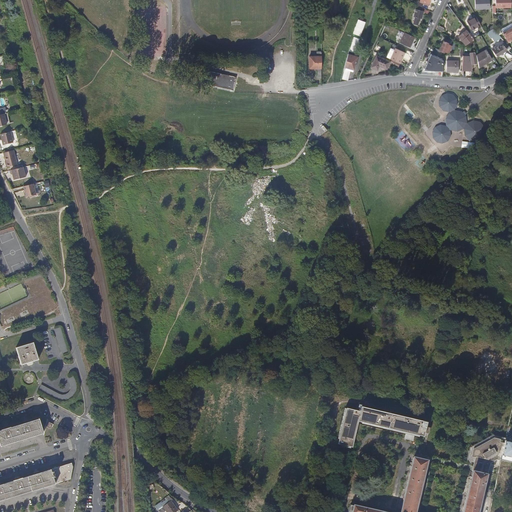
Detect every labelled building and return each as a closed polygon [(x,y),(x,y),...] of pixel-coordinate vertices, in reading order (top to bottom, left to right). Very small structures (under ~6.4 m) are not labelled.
[(489,8),(488,0),(474,0),(474,9),(489,8)] [(419,25),(420,17),(422,18),(423,14),(417,12),(414,24),(419,25)] [(479,25),(475,17),(466,22),(470,29),(479,25)] [(354,34),(362,36),(365,21),(358,20),(354,34)] [(511,39),(511,27),(508,30),(505,32),(503,33),(508,42),(511,39)] [(471,36),(466,30),(458,36),(462,42),(471,36)] [(411,48),(415,37),(405,32),(400,43),(411,48)] [(465,46),(474,39),(471,36),(462,42),(465,46)] [(450,51),(453,45),(445,40),(440,50),(445,52),(445,51),(448,52),(450,51)] [(496,56),(506,49),(503,45),(499,47),(498,45),(496,47),(497,49),(494,51),(496,56)] [(400,63),(405,53),(395,49),(391,58),(391,59),(400,63)] [(322,78),(323,51),(318,51),(318,56),(311,56),(310,68),(317,68),(317,78),(322,78)] [(490,58),(485,51),(475,57),(479,69),(486,64),(485,62),(490,58)] [(354,70),(358,56),(349,53),(345,67),(354,70)] [(443,70),(443,61),(432,55),(428,61),(427,61),(423,70),(435,72),(435,70),(443,70)] [(391,62),(377,56),(372,67),(377,70),(380,64),(388,68),(391,62)] [(459,72),(459,61),(447,61),(447,72),(459,72)] [(191,79),(190,72),(186,72),(186,68),(180,68),(180,77),(186,77),(186,79),(191,79)] [(353,72),(353,70),(345,68),(342,79),(348,81),(350,72),(353,72)] [(233,83),(234,77),(223,75),(211,72),(206,71),(205,76),(203,85),(212,87),(221,88),(231,90),(233,83)] [(467,123),(466,116),(462,112),(455,110),(454,109),(457,105),(457,99),(453,94),(447,93),(442,95),(439,101),(440,106),(444,110),(446,111),(448,111),(449,112),(446,118),(447,125),(446,126),(440,125),(435,127),(432,132),(434,139),(437,142),(442,143),(448,141),(451,136),(450,130),(451,130),(457,131),(463,129),(464,129),(465,135),(469,140),(476,142),(481,140),(485,134),(484,127),(480,122),(474,121),(467,123)] [(12,142),(9,131),(0,133),(0,135),(2,145),(12,142)] [(16,164),(12,150),(2,152),(6,167),(16,164)] [(24,177),(22,167),(9,170),(10,174),(11,174),(12,180),(24,177)] [(35,195),(32,184),(22,186),(24,197),(35,195)] [(68,353),(61,327),(54,329),(62,355),(68,353)] [(38,359),(33,343),(16,348),(21,364),(38,359)] [(76,382),(74,376),(67,378),(69,383),(70,388),(69,391),(68,393),(65,395),(64,395),(62,395),(58,395),(41,385),(38,391),(56,401),(61,403),(67,402),(72,399),(75,394),(77,388),(76,382)] [(428,421),(362,406),(361,411),(347,408),(339,442),(354,446),(360,420),(424,436),(428,421)] [(43,433),(38,419),(0,430),(0,445),(0,446),(43,433)] [(511,442),(507,441),(508,440),(506,439),(502,454),(497,453),(485,459),(483,467),(481,468),(475,466),(463,511),(415,511),(428,461),(427,460),(415,457),(401,511),(387,511),(355,504),(352,511),(478,511),(490,462),(498,458),(511,461),(511,442)] [(72,467),(70,463),(39,473),(34,475),(20,479),(16,480),(1,485),(0,485),(0,500),(69,479),(72,467)] [(175,511),(178,511),(175,507),(171,502),(171,501),(158,511),(164,511),(166,511),(175,511)]
